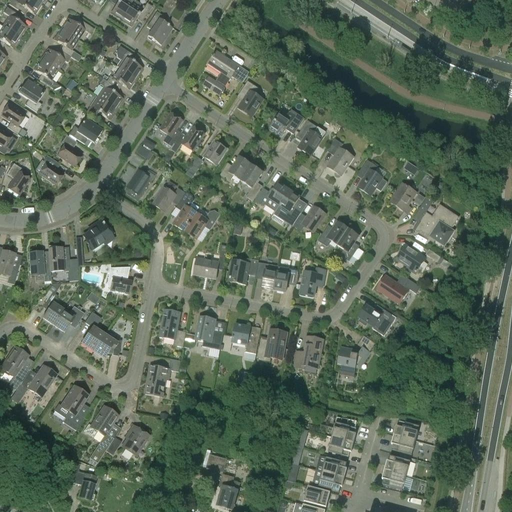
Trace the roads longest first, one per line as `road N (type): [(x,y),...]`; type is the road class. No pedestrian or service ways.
road 1 (residential): [(153,287),(329,318),(383,244),(383,228),(165,83)]
road 2 (secondary): [(511,249),(462,511)]
road 3 (residential): [(153,287),(133,383),(125,388),(113,388),(23,328),(10,325),(0,335)]
road 4 (residential): [(0,91),(55,6),(67,6),(171,73)]
road 5 (tertiary): [(353,0),(440,57),(511,84)]
road 6 (secondary): [(480,511),(511,340)]
road 7 (tertiary): [(511,70),(457,51),(373,0)]
road 8 (residential): [(95,188),(152,232),(153,287)]
road 9 (residential): [(95,188),(165,83)]
